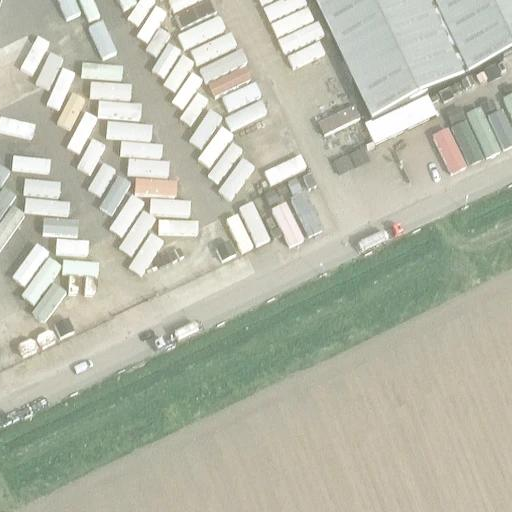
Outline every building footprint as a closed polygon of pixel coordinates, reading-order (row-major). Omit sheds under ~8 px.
[(186,0),(198,35),(216,29),(205,0),(186,0)] [(511,0),(310,0),(367,120),(362,122),(373,148),(435,119),(426,100),(511,58),(511,0)] [(27,5),(0,15),(0,25),(3,34),(34,22),(27,5)] [(0,111),(0,256),(27,312),(83,285),(70,258),(106,240),(36,94),(0,111)] [(237,135),(245,131),(232,100),(224,103),(237,135)] [(280,158),(300,150),(297,139),(276,147),(280,158)] [(242,151),(256,182),(273,175),(267,159),(272,157),(265,141),(242,151)] [(287,227),(303,225),(302,218),(317,215),(314,189),(282,194),(287,227)] [(176,248),(88,286),(107,329),(194,290),(176,248)]
